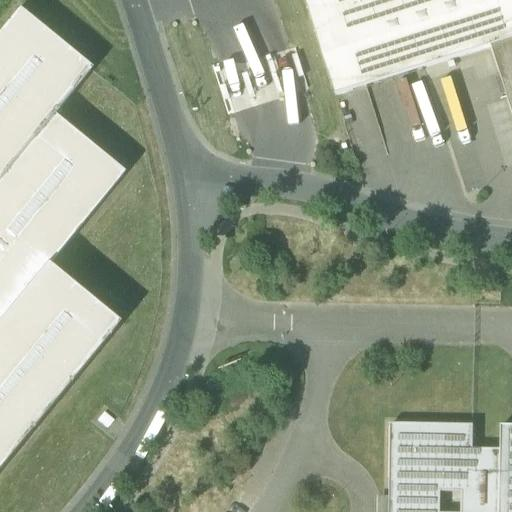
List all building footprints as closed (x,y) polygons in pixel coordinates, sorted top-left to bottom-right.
[(511,0),(304,0),(336,98),(480,52),(477,41),(494,35),(511,29),(511,0)] [(0,468),(117,326),(46,268),(123,175),(52,118),(90,72),(16,11),(0,31),(0,468)] [(511,29),(494,35),(498,45),(511,40),(511,29)] [(490,48),(498,45),(494,35),(477,41),(480,52),(490,48)] [(511,40),(498,45),(490,48),(511,115),(511,40)] [(295,48),(237,67),(251,110),(310,91),(295,48)] [(498,511),(500,452),(472,451),(473,427),(390,426),(389,498),(389,500),(395,500),(394,511),(498,511)] [(511,511),(511,427),(500,428),(500,452),(498,511),(511,511)] [(376,511),(394,511),(395,500),(389,500),(389,498),(377,498),(376,511)]
